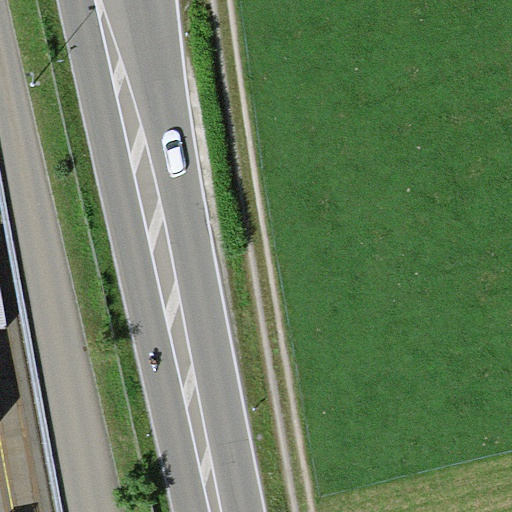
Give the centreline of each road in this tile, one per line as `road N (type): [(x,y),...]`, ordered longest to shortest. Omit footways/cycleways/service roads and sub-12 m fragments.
road 1 (secondary): [(99,0),(215,511)]
road 2 (track): [(230,0),(284,437),(301,511)]
